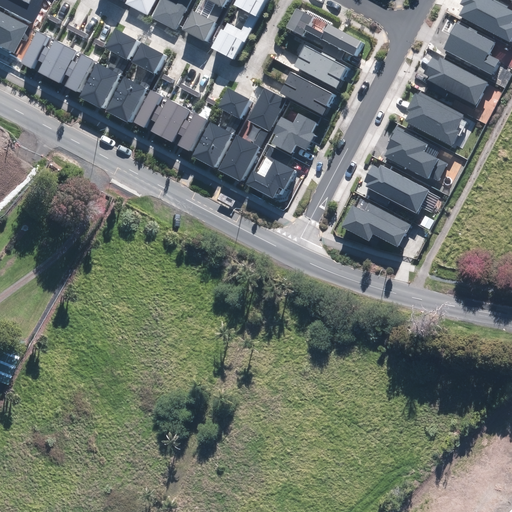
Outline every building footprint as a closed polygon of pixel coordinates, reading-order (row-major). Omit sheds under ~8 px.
[(0,0),(0,5),(33,22),(44,0),(0,0)] [(127,0),(126,2),(147,13),(154,0),(127,0)] [(165,0),(162,0),(153,17),(174,28),(189,0),(180,0),(177,6),(165,0)] [(193,11),(183,29),(204,40),(222,7),(220,6),(223,0),(207,0),(215,4),(207,18),(193,11)] [(221,30),(212,47),(234,58),(264,0),(236,0),(234,4),(251,13),(242,30),(228,23),(224,31),(221,30)] [(511,20),(511,11),(490,0),(461,0),(460,3),(465,5),(460,16),(509,42),(511,35),(511,25),(510,25),(511,20)] [(312,16),(296,8),(286,28),(303,36),(305,31),(353,55),(361,41),(328,24),(324,32),(308,24),(312,16)] [(28,26),(0,11),(0,43),(2,45),(1,46),(14,53),(28,26)] [(494,42),(457,23),(443,49),(490,74),(498,60),(487,54),(494,42)] [(137,41),(115,29),(105,48),(126,60),(137,41)] [(48,37),(37,31),(20,62),(32,68),(36,60),(44,46),(48,37)] [(76,52),(54,40),(50,49),(42,63),(37,72),(59,83),(64,73),(71,60),(76,52)] [(163,55),(142,43),(132,62),(154,74),(163,55)] [(347,67),(304,45),(294,67),(336,88),(347,67)] [(50,49),(44,46),(36,60),(42,63),(50,49)] [(93,60),(82,54),(77,63),(70,77),(65,86),(76,92),(93,60)] [(487,83),(440,58),(439,61),(433,58),(425,73),(430,76),(428,80),(475,105),(487,83)] [(77,63),(71,60),(64,73),(70,77),(77,63)] [(119,75),(97,64),(79,97),(101,108),(119,75)] [(291,73),(280,93),(323,115),(333,94),(291,73)] [(145,89),(124,78),(106,111),(127,122),(145,89)] [(250,99),(229,87),(218,107),(234,115),(225,130),(210,122),(192,156),(214,167),(250,99)] [(218,170),(239,181),(267,130),(269,130),(285,100),(263,88),(245,119),(262,128),(253,144),(237,135),(218,170)] [(162,96),(151,90),(133,122),(145,128),(150,119),(158,105),(162,96)] [(419,95),(415,93),(407,109),(411,111),(405,122),(451,146),(459,132),(456,130),(464,114),(421,91),(419,95)] [(189,110),(168,99),(163,108),(156,122),(151,131),(172,142),(177,133),(184,119),(189,110)] [(163,108),(158,105),(150,119),(156,122),(163,108)] [(207,119),(195,113),(190,122),(182,136),(177,145),(190,152),(207,119)] [(282,118),(274,133),(276,135),(272,142),(291,153),(295,145),(305,150),(314,134),(310,132),(315,122),(299,113),(293,123),(282,118)] [(190,122),(184,119),(177,133),(182,136),(190,122)] [(429,144),(397,127),(386,148),(388,149),(385,156),(428,179),(430,176),(438,180),(446,164),(424,153),(429,144)] [(294,170),(275,160),(265,178),(253,171),(246,184),(272,198),(279,186),(284,188),(294,170)] [(428,190),(380,165),(378,169),(373,166),(365,182),(368,183),(366,187),(416,213),(428,190)] [(242,204),(229,197),(225,205),(239,212),(242,204)] [(409,224),(369,203),(364,212),(352,205),(341,226),(369,240),(372,233),(397,246),(409,224)] [(0,380),(2,382),(19,340),(0,332),(0,380)]
